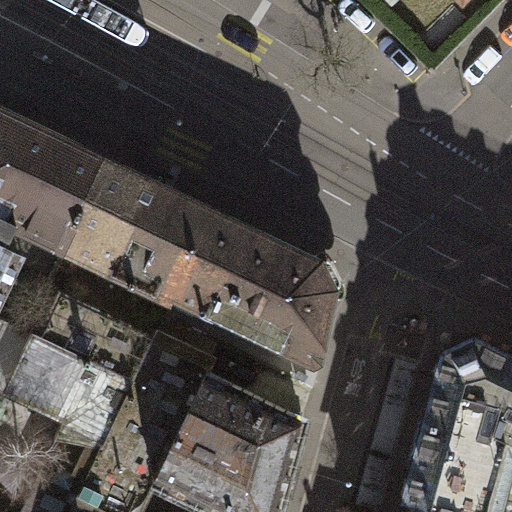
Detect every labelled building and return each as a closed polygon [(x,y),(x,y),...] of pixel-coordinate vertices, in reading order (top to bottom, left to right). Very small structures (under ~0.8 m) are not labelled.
[(0,224),(2,221),(64,249),(107,160),(0,109),(0,304),(20,260),(17,254),(0,245),(0,224)] [(173,302),(175,298),(216,212),(107,160),(64,249),(173,302)] [(322,263),(216,212),(175,298),(313,365),(319,362),(335,289),(322,263)] [(134,384),(155,340),(62,295),(41,339),(134,384)] [(139,511),(155,480),(205,376),(214,358),(160,333),(155,340),(134,384),(105,445),(59,436),(23,511),(139,511)] [(105,445),(134,384),(41,339),(35,336),(8,391),(67,421),(59,436),(105,445)] [(511,356),(475,339),(447,351),(405,502),(440,511),(500,511),(511,472),(511,356)] [(221,511),(278,511),(303,422),(205,376),(155,480),(221,511)] [(440,511),(405,502),(402,511),(440,511)]
